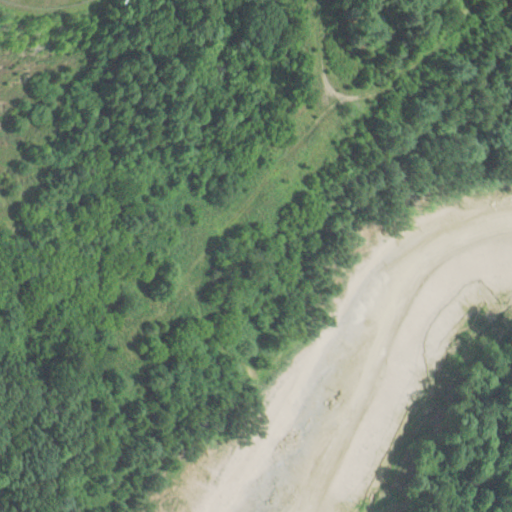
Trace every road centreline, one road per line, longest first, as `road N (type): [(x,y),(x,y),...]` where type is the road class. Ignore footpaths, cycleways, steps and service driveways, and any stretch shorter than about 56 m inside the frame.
road 1 (track): [(329,97),(181,279),(204,331),(256,370)]
road 2 (track): [(319,0),(316,49),(329,97),(355,96),(395,75),(462,0)]
